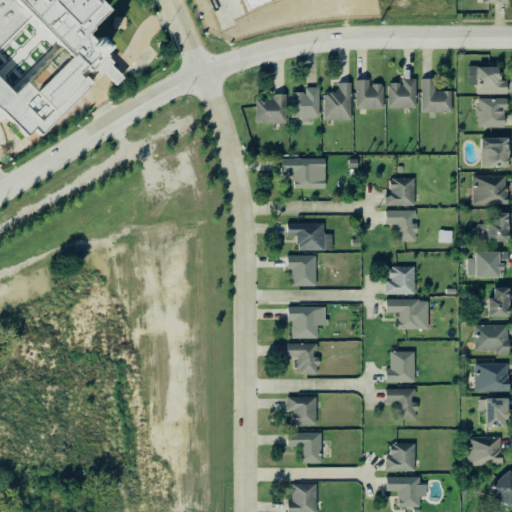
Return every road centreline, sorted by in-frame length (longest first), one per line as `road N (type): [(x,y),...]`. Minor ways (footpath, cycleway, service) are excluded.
road 1 (tertiary): [(0,192),(172,87),(268,49),(364,34),(511,37)]
road 2 (residential): [(244,511),(242,223),(224,132),(201,74)]
